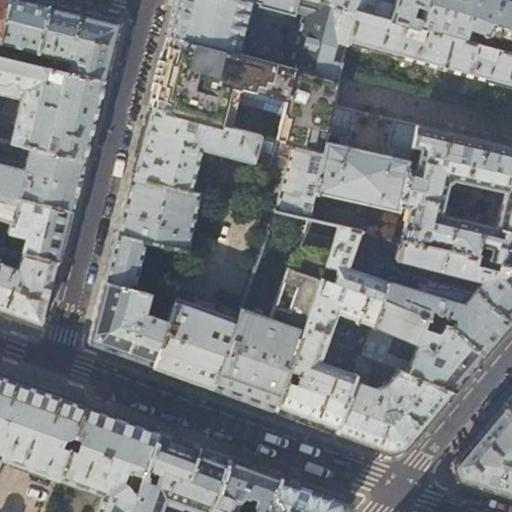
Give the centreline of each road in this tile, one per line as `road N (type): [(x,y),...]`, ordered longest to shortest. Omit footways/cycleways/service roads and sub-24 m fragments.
road 1 (residential): [(56,359),(148,0)]
road 2 (residential): [(56,359),(400,484)]
road 3 (residential): [(400,484),(511,352)]
road 4 (residential): [(345,90),(511,130)]
